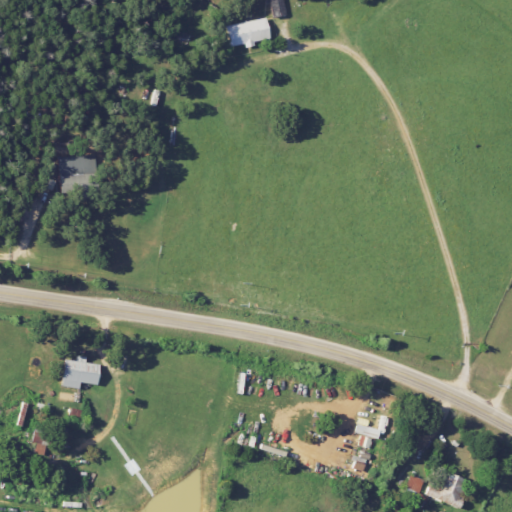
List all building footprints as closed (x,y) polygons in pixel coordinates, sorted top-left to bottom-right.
[(284,15),(281,0),(268,0),(272,18),(284,15)] [(268,40),(264,18),(223,26),(228,47),(243,44),(243,45),(268,40)] [(76,200),(90,199),(89,191),(97,191),(93,154),(56,158),(60,195),(76,193),(76,200)] [(58,386),(78,389),(78,383),(94,385),(97,365),(84,363),(85,357),(75,356),(74,361),(62,360),(58,386)] [(375,438),(376,433),(382,434),(386,417),(379,416),(377,429),(354,424),(352,433),(375,438)] [(29,441),(40,450),(56,432),(48,424),(36,437),(34,436),(29,441)] [(370,438),(357,436),(355,446),(368,448),(370,438)] [(456,509),(460,500),(456,499),(463,480),(442,472),(435,491),(425,487),(421,495),(456,509)] [(416,496),(422,480),(409,475),(403,491),(416,496)]
